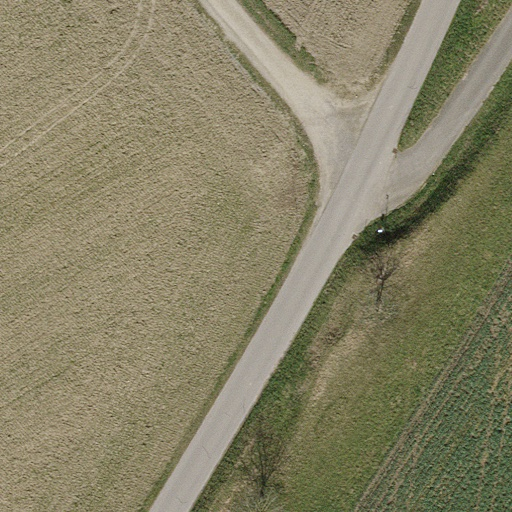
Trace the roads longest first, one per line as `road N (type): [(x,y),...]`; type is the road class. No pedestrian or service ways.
road 1 (unclassified): [(169,511),(295,304),(447,0)]
road 2 (track): [(224,0),(372,160)]
road 3 (track): [(511,31),(432,147),(372,160)]
